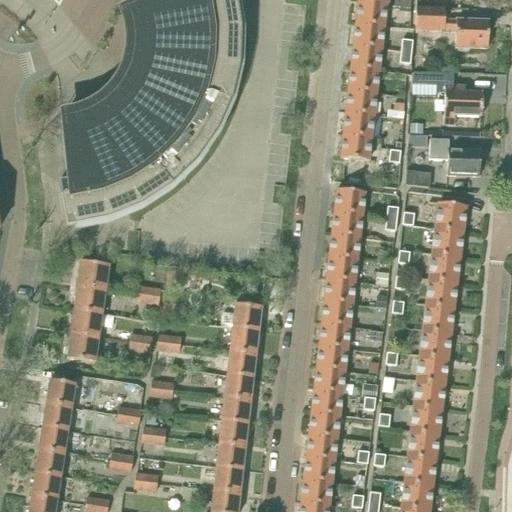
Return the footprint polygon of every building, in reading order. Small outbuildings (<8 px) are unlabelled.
[(140,0),(125,8),(130,23),(133,38),(132,53),(129,69),(115,93),(103,104),(91,113),(77,118),(61,121),(67,182),(58,184),(60,196),(60,197),(66,229),(105,221),(109,220),(138,208),(142,206),(168,189),(171,187),(194,165),(197,162),(215,136),(217,133),(230,104),(231,100),(238,69),(238,65),(239,30),(234,0),(140,0)] [(409,11),(410,0),(393,0),(393,9),(409,11)] [(358,3),(355,25),(382,28),(385,6),(358,3)] [(444,10),(415,9),(415,33),(443,34),(444,23),(444,10)] [(486,51),(487,25),(444,23),(443,34),(454,34),(454,50),(486,51)] [(355,25),(352,47),(380,50),(382,28),(355,25)] [(402,37),(400,53),(411,54),(412,38),(402,37)] [(352,47),(350,70),(377,73),(380,50),(352,47)] [(405,66),(406,55),(393,54),(392,64),(405,66)] [(350,70),(347,92),(375,95),(377,73),(350,70)] [(440,76),(419,75),(410,75),(410,86),(440,87),(440,76)] [(480,118),(481,95),(463,94),(463,89),(444,88),(443,126),(453,127),(453,116),(480,118)] [(347,92),(345,114),(372,117),(375,95),(347,92)] [(386,118),(403,120),(404,112),(387,110),(386,118)] [(345,114),(342,136),(370,140),(372,117),(345,114)] [(409,125),(409,135),(422,136),(422,126),(409,125)] [(370,140),(342,136),(340,159),(367,162),(370,140)] [(446,178),(477,179),(478,152),(448,151),(448,140),(433,140),(432,162),(446,163),(446,178)] [(405,186),(428,188),(430,173),(407,170),(405,186)] [(336,192),(333,214),(360,218),(363,195),(336,192)] [(455,200),(426,196),(425,204),(454,208),(455,200)] [(436,206),(433,231),(461,234),(464,209),(436,206)] [(333,214),(331,237),(358,240),(360,218),(333,214)] [(461,234),(433,231),(430,256),(458,260),(461,234)] [(381,243),(393,245),(394,237),(382,236),(381,243)] [(331,237),(328,259),(355,262),(358,240),(331,237)] [(376,263),(389,265),(390,255),(377,253),(376,263)] [(458,260),(430,256),(427,282),(455,285),(458,260)] [(328,259),(326,281),(353,284),(355,262),(328,259)] [(76,286),(103,290),(107,266),(79,262),(76,286)] [(366,286),(387,288),(388,275),(380,275),(380,280),(367,278),(366,286)] [(173,279),(166,278),(164,292),(171,293),(173,279)] [(326,281),(323,303),(350,307),(353,284),(326,281)] [(455,285),(427,282),(424,307),(452,310),(455,285)] [(100,315),(103,290),(76,286),(72,311),(100,315)] [(136,295),(157,298),(158,291),(137,288),(136,295)] [(156,306),(157,298),(136,295),(135,302),(156,306)] [(376,295),(375,307),(384,309),(386,297),(376,295)] [(163,297),(161,314),(173,316),(175,299),(163,297)] [(323,303),(321,326),(348,329),(350,307),(323,303)] [(233,329),(259,332),(262,309),(236,306),(233,329)] [(452,310),(424,307),(421,332),(449,336),(452,310)] [(97,339),(100,315),(72,311),(69,335),(97,339)] [(321,326),(318,348),(345,351),(348,329),(321,326)] [(230,352),(256,355),(259,332),(233,329),(230,352)] [(387,341),(400,343),(402,331),(388,329),(387,341)] [(382,334),(370,332),(369,343),(381,344),(382,334)] [(449,336),(421,332),(418,358),(446,361),(449,336)] [(93,363),(97,339),(69,335),(65,359),(93,363)] [(128,345),(150,348),(151,339),(129,336),(128,345)] [(156,345),(178,348),(179,339),(157,337),(156,345)] [(149,356),(150,348),(128,345),(127,353),(149,356)] [(177,356),(178,348),(156,345),(155,354),(177,356)] [(345,351),(318,348),(316,370),(343,373),(345,351)] [(253,379),(256,355),(230,352),(227,375),(253,379)] [(446,361),(418,358),(415,383),(443,386),(446,361)] [(370,365),(368,376),(375,377),(377,366),(370,365)] [(316,370),(313,392),(340,396),(343,373),(316,370)] [(224,399),(250,402),(253,379),(227,375),(224,399)] [(383,380),(381,395),(392,396),(393,381),(383,380)] [(43,404),(69,408),(73,385),(47,381),(43,404)] [(149,391),(170,393),(172,385),(150,382),(149,391)] [(415,383),(412,408),(439,412),(443,386),(415,383)] [(373,400),(374,391),(364,389),(363,398),(373,400)] [(169,402),(170,393),(149,391),(148,399),(169,402)] [(313,392),(310,415),(337,418),(340,396),(313,392)] [(222,422),(247,425),(250,402),(224,399),(222,422)] [(40,427),(66,431),(69,408),(43,404),(40,427)] [(439,412),(412,408),(409,434),(436,437),(439,412)] [(118,411),(117,417),(138,420),(139,414),(118,411)] [(146,415),(144,427),(154,428),(155,416),(146,415)] [(310,415),(308,437),(335,440),(337,418),(310,415)] [(138,420),(117,417),(116,423),(136,427),(138,420)] [(222,422),(219,445),(245,448),(247,425),(222,422)] [(36,451),(62,454),(66,431),(40,427),(36,451)] [(141,437),(165,440),(166,431),(142,429),(141,437)] [(436,437),(409,434),(406,459),(433,462),(436,437)] [(164,449),(165,440),(141,437),(140,446),(164,449)] [(308,437),(305,459),(332,462),(335,440),(308,437)] [(216,468),(242,471),(245,448),(219,445),(216,468)] [(33,474),(59,478),(62,454),(36,451),(33,474)] [(111,456),(110,463),(130,466),(131,459),(111,456)] [(358,456),(357,466),(365,466),(366,457),(358,456)] [(305,459),(303,482),(330,485),(332,462),(305,459)] [(433,462),(406,459),(403,484),(430,488),(433,462)] [(130,466),(110,463),(109,470),(129,473),(130,466)] [(216,468),(213,491),(239,494),(242,471),(216,468)] [(29,497),(55,501),(59,478),(33,474),(29,497)] [(134,475),(134,483),(156,486),(157,478),(134,475)] [(352,486),(363,487),(364,478),(353,477),(352,486)] [(303,482),(300,504),(327,507),(330,485),(303,482)] [(156,486),(134,483),(133,492),(155,495),(156,486)] [(427,511),(430,488),(403,484),(400,510),(419,511),(427,511)] [(236,511),(239,494),(213,491),(210,511),(236,511)] [(53,511),(55,501),(29,497),(27,511),(53,511)] [(85,506),(106,510),(107,502),(86,499),(85,506)]
